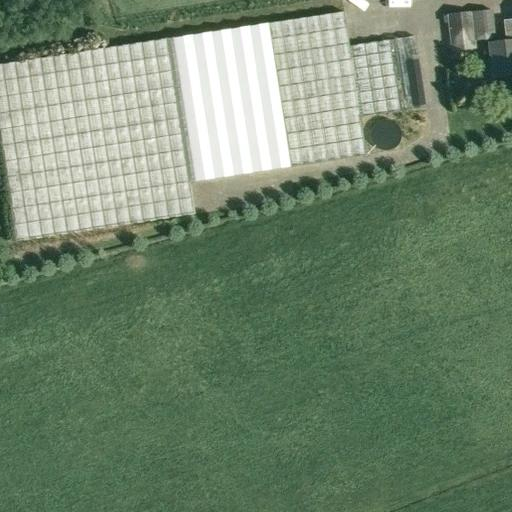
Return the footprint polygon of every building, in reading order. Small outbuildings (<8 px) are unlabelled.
[(475,42),(495,39),(492,10),(479,11),(446,15),(450,52),(476,49),(475,42)] [(172,40),(0,66),(0,111),(21,243),(199,214),(194,182),(365,155),(361,118),(425,108),(414,36),(351,46),(344,12),(172,40)] [(358,17),(361,39),(381,37),(378,14),(358,17)] [(511,75),(511,41),(506,42),(489,44),(493,78),(511,75)] [(386,151),(391,150),(395,147),(398,143),(400,139),(400,134),(399,129),(396,125),(392,122),(388,120),(383,120),(378,121),(374,124),(371,128),(369,132),(369,137),(371,142),(373,146),(377,149),(382,151),(386,151)]
